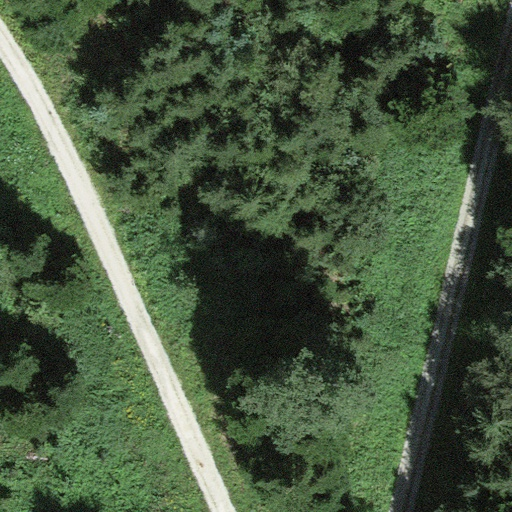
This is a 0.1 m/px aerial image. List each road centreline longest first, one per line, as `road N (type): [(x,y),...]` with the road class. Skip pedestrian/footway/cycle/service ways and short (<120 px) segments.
road 1 (track): [(230,511),(77,165),(0,24)]
road 2 (track): [(393,511),(511,42)]
